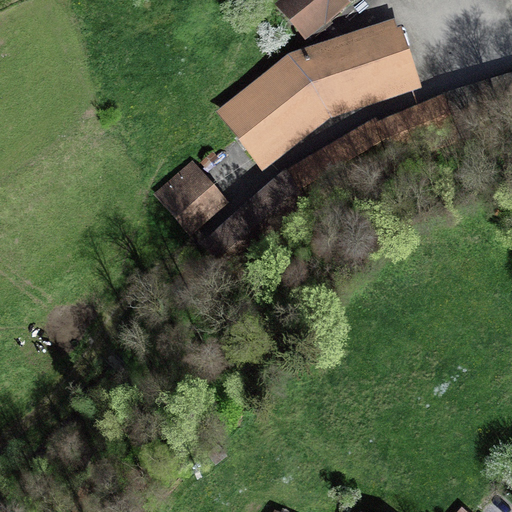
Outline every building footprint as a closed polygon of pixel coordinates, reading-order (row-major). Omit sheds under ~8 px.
[(357,0),(287,0),(292,5),(275,19),(300,48),(357,0)] [(284,61),(215,121),(262,172),(321,125),(416,92),(387,28),(284,61)] [(511,124),(511,80),(443,96),(453,139),(511,124)] [(438,103),(372,128),(390,159),(451,135),(438,103)] [(369,123),(277,176),(305,205),(390,159),(372,128),(369,123)] [(189,168),(149,205),(181,241),(222,203),(189,168)] [(277,176),(198,252),(228,283),(307,207),(305,205),(277,176)]
